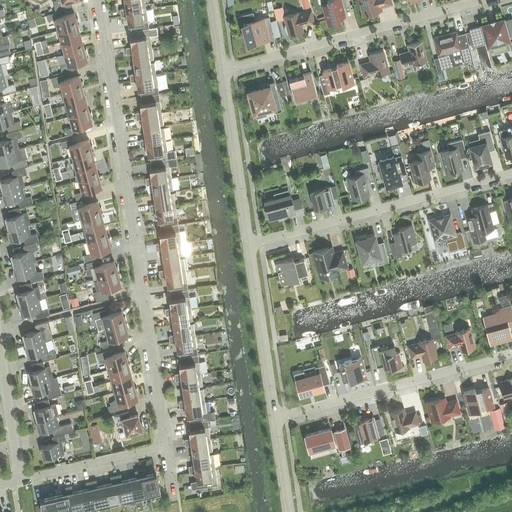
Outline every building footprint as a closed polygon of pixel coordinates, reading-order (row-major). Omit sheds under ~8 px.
[(70,1),(72,0),(55,0),(53,2),(55,10),(71,6),(70,1)] [(127,16),(126,12),(146,9),(144,0),(124,0),(125,8),(119,9),(121,16),(126,16),(127,16)] [(307,0),(304,0),(301,1),(303,9),(309,7),(307,0)] [(327,25),(340,21),(339,18),(345,16),(343,8),(350,6),(348,0),(329,0),(327,1),(328,5),(322,6),(327,25)] [(358,0),(363,15),(381,10),(380,7),(391,4),(389,0),(358,0)] [(146,9),(126,12),(127,16),(126,16),(128,24),(130,24),(131,31),(149,28),(146,9)] [(298,13),(298,12),(284,16),(286,25),(285,25),(285,28),(285,30),(286,32),(287,34),(288,34),(289,35),(303,31),(301,25),(314,22),(311,10),(298,13)] [(55,19),(58,30),(77,25),(77,24),(79,24),(78,19),(76,19),(74,13),(59,17),(58,12),(46,15),(47,21),(55,19)] [(248,45),(274,38),(274,36),(280,35),(277,25),(271,26),(269,17),(263,19),(263,18),(255,20),(253,12),(236,17),(241,35),(245,34),(248,45)] [(508,48),(506,41),(509,40),(508,36),(511,34),(511,22),(511,20),(504,22),(503,19),(495,21),(494,19),(490,20),(490,23),(482,25),(482,27),(471,30),(475,44),(486,40),(488,46),(491,45),(493,53),(508,48)] [(58,30),(61,42),(81,37),(77,25),(58,30)] [(131,47),(132,50),(152,47),(149,28),(131,31),(132,38),(130,38),(131,47)] [(465,33),(456,35),(456,32),(434,38),(438,55),(439,57),(441,65),(454,62),(453,59),(461,56),(463,61),(462,61),(462,62),(472,59),(471,53),(465,33)] [(0,55),(10,52),(9,46),(10,46),(7,35),(2,37),(0,36),(0,55)] [(61,42),(64,54),(84,48),(81,37),(61,42)] [(412,64),(412,65),(427,61),(422,41),(407,45),(408,52),(400,54),(399,53),(402,67),(412,64)] [(42,47),(35,49),(37,55),(43,53),(42,47)] [(152,47),(132,50),(131,47),(125,48),(126,55),(132,54),(134,64),(150,61),(149,60),(153,59),(152,47)] [(59,64),(62,73),(74,70),(72,64),(87,60),(85,54),(87,54),(86,48),(84,49),(84,48),(64,54),(66,60),(59,64)] [(477,51),(471,53),(472,59),(476,72),(481,71),(477,51)] [(375,75),(388,71),(383,52),(369,56),(371,62),(361,65),(364,76),(374,74),(375,75)] [(0,75),(5,74),(6,75),(7,74),(4,63),(10,62),(8,55),(0,57),(0,75)] [(136,81),(136,77),(156,74),(154,62),(150,63),(150,61),(134,64),(135,74),(129,75),(130,82),(136,81)] [(354,83),(348,62),(336,65),(337,67),(323,70),(324,75),(318,76),(324,95),(330,93),(329,89),(336,87),(336,86),(341,84),(342,86),(354,83)] [(46,67),(39,69),(41,76),(48,75),(46,67)] [(404,77),(402,69),(395,71),(398,79),(404,77)] [(442,69),(435,71),(437,79),(445,77),(442,69)] [(294,99),(317,93),(311,72),(303,74),(303,76),(289,80),(294,99)] [(5,74),(0,75),(0,87),(1,88),(3,94),(16,90),(14,83),(8,85),(6,75),(5,74)] [(156,74),(136,77),(136,81),(137,89),(140,89),(141,96),(158,93),(156,74)] [(61,87),(63,93),(82,88),(82,87),(84,87),(83,81),(81,82),(79,76),(64,80),(63,75),(51,78),(53,87),(61,87)] [(47,78),(40,79),(41,88),(48,87),(47,78)] [(366,79),(360,81),(362,88),(368,86),(366,79)] [(247,93),(247,94),(249,93),(256,118),(282,111),(274,82),(267,84),(268,87),(249,92),(249,91),(248,91),(249,93),(247,93)] [(282,82),(276,83),(280,97),(285,96),(282,82)] [(37,85),(29,87),(31,94),(38,93),(37,85)] [(63,93),(66,105),(85,100),(82,88),(63,93)] [(141,112),(142,116),(161,113),(158,93),(141,96),(142,103),(140,103),(141,112)] [(0,114),(11,112),(13,112),(10,100),(4,101),(3,96),(0,96),(0,114)] [(66,105),(69,117),(89,111),(85,100),(66,105)] [(77,127),(92,123),(90,117),(92,117),(91,111),(89,112),(89,111),(69,117),(72,128),(65,130),(66,136),(79,132),(77,127)] [(11,112),(0,114),(0,126),(7,125),(8,131),(21,127),(20,121),(14,122),(11,112)] [(161,113),(142,116),(141,112),(135,113),(136,120),(142,119),(143,129),(159,127),(159,125),(163,125),(161,113)] [(146,146),(146,142),(165,140),(164,128),(160,128),(159,127),(143,129),(145,139),(139,140),(140,147),(146,146)] [(511,155),(511,127),(507,129),(508,136),(500,138),(506,157),(511,155)] [(0,153),(17,149),(17,150),(18,149),(18,148),(15,138),(21,137),(19,130),(6,134),(8,139),(0,141),(0,153)] [(475,166),(476,165),(491,161),(488,151),(494,149),(489,131),(478,134),(479,138),(468,141),(475,166)] [(395,134),(388,136),(391,146),(398,144),(395,134)] [(69,146),(72,157),(92,152),(92,151),(94,150),(92,145),(90,146),(89,140),(74,144),(72,138),(60,142),(62,148),(69,146)] [(463,169),(460,158),(466,156),(462,139),(447,143),(449,150),(440,152),(446,174),(454,172),(455,172),(455,171),(463,169)] [(147,155),(149,154),(150,161),(176,158),(175,150),(167,151),(165,140),(146,142),(146,146),(147,155)] [(391,146),(394,156),(379,160),(382,169),(379,170),(379,173),(380,176),(382,179),(384,178),(386,186),(389,186),(399,183),(401,182),(398,171),(405,169),(398,144),(391,146)] [(17,149),(0,153),(0,165),(12,163),(14,168),(27,165),(25,158),(27,158),(24,147),(18,148),(18,149),(17,150),(17,149)] [(434,165),(430,150),(422,152),(424,159),(409,163),(415,182),(430,178),(427,167),(434,165)] [(72,157),(75,169),(95,163),(92,152),(72,157)] [(177,165),(176,158),(150,161),(151,168),(149,169),(151,177),(152,181),(171,178),(169,166),(177,165)] [(75,169),(79,180),(98,175),(95,163),(75,169)] [(52,168),(54,175),(60,173),(59,166),(52,168)] [(3,192),(22,187),(24,186),(21,176),(27,174),(25,167),(12,171),(14,177),(1,180),(0,180),(3,192)] [(347,178),(352,199),(369,195),(365,180),(371,179),(368,167),(355,171),(356,175),(347,178)] [(98,176),(98,175),(79,180),(80,187),(82,191),(74,194),(76,200),(88,196),(87,191),(101,187),(100,181),(102,180),(100,175),(98,176)] [(171,178),(152,181),(151,177),(145,178),(146,185),(152,185),(153,194),(169,192),(169,191),(173,190),(171,178)] [(315,209),(334,204),(332,199),(338,197),(335,186),(329,187),(310,192),(315,209)] [(22,187),(3,192),(1,192),(5,204),(18,200),(20,206),(32,202),(31,196),(25,197),(22,187)] [(287,217),(303,213),(299,199),(291,201),(290,195),(289,195),(287,191),(274,194),(275,199),(265,202),(269,218),(286,213),(287,217)] [(156,211),(156,208),(175,205),(173,193),(169,193),(169,192),(153,194),(155,204),(149,205),(150,212),(156,211)] [(511,197),(503,200),(508,217),(511,215),(511,197)] [(78,207),(82,219),(101,213),(103,212),(101,207),(99,207),(98,201),(83,205),(81,200),(69,203),(71,209),(78,207)] [(156,208),(156,211),(157,220),(159,220),(160,227),(178,224),(175,205),(156,208)] [(484,231),(493,229),(487,205),(471,209),(474,219),(467,221),(473,242),(486,238),(484,231)] [(9,229),(28,224),(30,224),(26,212),(21,214),(20,208),(8,211),(9,217),(7,218),(6,217),(9,229)] [(82,219),(85,230),(104,225),(101,213),(82,219)] [(430,220),(435,240),(445,237),(449,251),(465,247),(461,232),(454,234),(449,215),(430,220)] [(28,224),(9,229),(7,229),(10,241),(24,237),(25,243),(38,240),(36,233),(31,235),(28,224)] [(161,243),(161,246),(181,243),(178,224),(160,227),(161,234),(159,234),(160,243),(161,243)] [(85,230),(88,242),(107,237),(104,225),(85,230)] [(416,242),(412,225),(399,229),(400,232),(394,234),(396,242),(390,243),(394,258),(402,255),(401,250),(411,248),(411,250),(417,249),(417,247),(416,242)] [(377,244),(374,235),(366,238),(365,236),(358,238),(359,240),(357,240),(362,262),(376,258),(378,264),(388,261),(383,242),(377,244)] [(85,261),(97,258),(96,253),(111,249),(109,243),(111,242),(110,237),(108,237),(107,237),(88,242),(91,253),(84,255),(85,261)] [(14,266),(14,267),(33,262),(35,261),(32,250),(38,249),(36,242),(23,246),(25,252),(12,255),(12,254),(11,255),(14,266)] [(181,243),(161,246),(161,243),(160,243),(155,243),(156,251),(162,250),(163,260),(179,257),(179,256),(183,255),(181,243)] [(313,252),(320,277),(338,272),(338,270),(347,268),(343,250),(333,253),(331,247),(313,252)] [(166,277),(165,273),(185,270),(183,258),(179,259),(179,257),(163,260),(164,269),(159,270),(160,278),(166,277)] [(276,262),(278,270),(279,275),(282,283),(299,278),(298,275),(307,272),(304,258),(294,261),(293,257),(276,262)] [(99,265),(98,260),(86,263),(87,269),(90,269),(93,280),(117,273),(114,261),(99,265)] [(33,262),(14,267),(14,266),(13,267),(16,279),(29,275),(31,281),(44,277),(42,271),(36,272),(33,262)] [(80,272),(78,265),(67,268),(69,275),(80,272)] [(185,270),(165,273),(166,277),(167,285),(169,285),(170,292),(188,289),(185,270)] [(117,273),(93,280),(96,291),(94,292),(96,302),(108,299),(106,289),(121,285),(117,273)] [(20,304),(39,299),(41,299),(38,287),(32,289),(31,283),(19,286),(20,292),(18,293),(17,292),(20,304)] [(171,308),(171,311),(191,308),(188,289),(170,292),(171,299),(169,299),(170,308),(171,308)] [(509,303),(507,295),(499,297),(501,305),(509,303)] [(39,299),(20,304),(18,304),(21,316),(35,312),(36,318),(49,315),(47,308),(42,310),(39,299)] [(503,312),(484,317),(488,333),(491,343),(511,337),(509,328),(511,327),(511,313),(510,307),(502,309),(503,312)] [(191,308),(171,311),(171,308),(170,308),(164,309),(165,316),(171,315),(173,325),(189,323),(189,321),(193,320),(191,308)] [(107,315),(105,310),(93,313),(96,322),(104,322),(105,328),(127,323),(125,317),(123,317),(121,311),(107,315)] [(434,312),(425,314),(432,338),(433,340),(441,338),(434,312)] [(74,332),(72,315),(64,317),(69,333),(74,332)] [(23,334),(26,345),(26,346),(45,341),(47,340),(44,329),(50,328),(48,321),(35,325),(36,331),(24,334),(23,334)] [(113,339),(128,335),(126,329),(128,329),(127,323),(105,328),(108,340),(101,342),(103,348),(115,344),(113,339)] [(176,342),(175,338),(195,335),(193,323),(189,324),(189,323),(173,325),(174,335),(168,336),(169,343),(175,342),(176,342)] [(451,323),(443,325),(445,331),(453,329),(451,323)] [(459,345),(461,351),(475,347),(469,328),(456,332),(456,333),(445,336),(449,348),(459,345)] [(195,335),(175,338),(176,342),(175,342),(177,350),(179,350),(180,357),(198,355),(195,335)] [(433,340),(432,338),(418,342),(418,343),(408,346),(411,358),(422,355),(423,361),(437,357),(433,340)] [(54,350),(48,351),(45,341),(26,346),(26,345),(24,346),(28,357),(41,354),(43,360),(55,356),(54,350)] [(379,345),(371,347),(376,367),(383,365),(384,369),(390,368),(391,370),(404,366),(400,352),(396,353),(394,344),(380,348),(379,345)] [(324,348),(318,349),(322,361),(327,360),(324,348)] [(126,358),(125,352),(110,356),(108,350),(96,354),(99,362),(107,363),(108,369),(128,364),(128,363),(130,362),(128,357),(126,358)] [(180,373),(181,377),(200,374),(198,355),(180,357),(181,364),(179,365),(180,373)] [(343,380),(348,379),(349,381),(367,377),(361,357),(344,362),(344,363),(338,365),(343,380)] [(43,362),(31,365),(32,371),(29,372),(29,371),(32,383),(51,378),(52,378),(49,366),(44,368),(43,362)] [(108,369),(112,381),(131,375),(128,364),(108,369)] [(295,379),(300,395),(324,388),(323,384),(329,382),(324,365),(315,368),(317,373),(304,376),(303,371),(294,374),(295,379)] [(200,374),(181,377),(180,373),(174,374),(175,381),(181,380),(183,390),(199,388),(198,386),(202,386),(200,374)] [(112,381),(115,392),(134,387),(131,375),(112,381)] [(32,383),(30,383),(33,395),(46,391),(48,397),(61,394),(59,387),(54,389),(51,378),(32,383)] [(511,379),(500,382),(504,398),(511,395),(511,379)] [(84,381),(86,388),(92,386),(91,380),(84,381)] [(73,384),(64,387),(65,393),(75,390),(73,384)] [(123,403),(138,399),(136,393),(138,392),(136,387),(135,388),(134,387),(115,392),(117,399),(110,403),(110,405),(108,406),(109,412),(124,408),(123,403)] [(185,407),(185,404),(205,401),(203,389),(199,389),(199,388),(183,390),(184,400),(178,401),(179,408),(185,407)] [(493,405),(489,388),(476,392),(475,389),(463,392),(469,413),(481,410),(480,409),(493,405)] [(459,413),(456,400),(446,403),(444,398),(426,402),(432,421),(449,417),(449,416),(459,413)] [(56,416),(58,415),(55,404),(50,405),(48,399),(36,402),(38,408),(35,409),(35,408),(34,409),(37,420),(37,421),(56,415),(56,416)] [(205,401),(185,404),(185,407),(186,416),(188,415),(189,422),(207,420),(205,401)] [(509,413),(506,402),(500,404),(502,415),(509,413)] [(500,408),(493,410),(495,419),(502,417),(500,408)] [(416,416),(415,411),(405,414),(404,409),(390,412),(395,431),(409,428),(409,427),(419,424),(418,422),(422,421),(420,415),(416,416)] [(140,423),(138,414),(130,417),(128,411),(115,415),(118,425),(124,426),(126,435),(142,430),(142,428),(143,427),(142,422),(140,423)] [(59,426),(56,416),(56,415),(37,421),(37,420),(36,421),(39,432),(52,429),(54,435),(73,429),(71,423),(59,426)] [(362,420),(353,422),(358,442),(379,437),(378,436),(384,434),(382,427),(376,428),(374,421),(373,417),(362,420)] [(190,438),(191,442),(210,439),(207,420),(189,422),(190,430),(188,430),(190,438)] [(102,442),(97,424),(89,426),(94,444),(102,442)] [(419,427),(421,436),(428,434),(425,425),(419,427)] [(305,435),(309,451),(335,444),(334,443),(338,442),(340,448),(349,446),(344,429),(331,433),(330,428),(330,429),(305,435)] [(52,437),(53,443),(40,447),(43,458),(45,458),(45,460),(52,458),(51,456),(64,453),(61,442),(66,440),(65,434),(52,437)] [(190,438),(184,439),(185,446),(191,446),(192,455),(208,453),(208,452),(212,451),(210,439),(191,442),(190,438)] [(195,472),(195,469),(214,466),(213,454),(209,454),(208,453),(192,455),(194,465),(188,466),(189,473),(195,473),(195,472)] [(214,466),(195,469),(195,472),(195,473),(197,488),(217,485),(214,466)] [(145,468),(140,470),(147,499),(150,498),(149,493),(160,491),(156,473),(147,475),(145,468)] [(129,479),(133,497),(134,502),(135,502),(133,497),(142,495),(143,500),(147,499),(140,470),(134,471),(136,478),(129,479)] [(133,497),(129,479),(122,481),(121,474),(115,475),(122,505),(125,504),(124,499),(133,497)] [(105,485),(109,503),(108,503),(109,507),(110,507),(109,502),(118,500),(119,505),(122,505),(115,475),(110,477),(111,483),(105,485)] [(108,503),(109,503),(105,485),(98,486),(96,480),(91,481),(97,510),(101,509),(100,505),(108,503)] [(87,489),(80,491),(84,511),(85,511),(84,508),(93,506),(94,511),(97,510),(91,481),(85,482),(87,489)] [(72,485),(66,487),(71,511),(75,511),(75,510),(84,508),(84,511),(80,491),(73,492),(72,485)] [(55,496),(59,511),(66,511),(68,511),(71,511),(66,487),(61,488),(62,495),(55,496)] [(59,511),(55,496),(40,500),(42,511),(59,511)]
